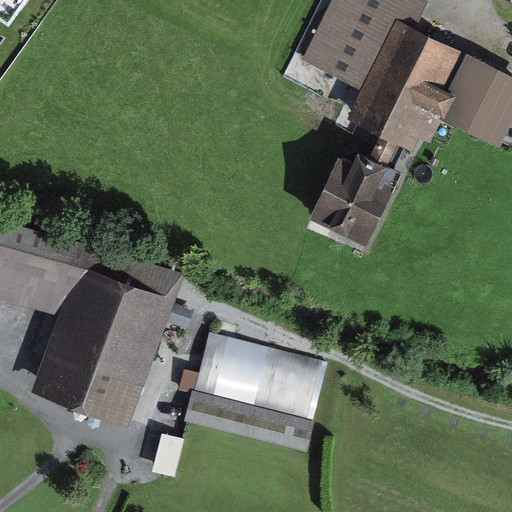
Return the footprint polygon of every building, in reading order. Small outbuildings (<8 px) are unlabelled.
[(0,0),(0,8),(10,15),(19,0),(0,0)] [(508,144),(511,136),(511,66),(414,22),(423,0),(338,0),(314,54),(373,81),(358,115),(418,142),(424,128),(439,135),(447,117),(508,144)] [(314,212),(369,237),(400,171),(386,165),(395,147),(369,134),(360,152),(345,145),(314,212)] [(3,242),(0,240),(0,294),(72,317),(48,391),(131,417),(177,272),(10,219),(3,242)] [(329,365),(213,338),(206,367),(188,363),(184,382),(200,386),(195,409),(312,437),(329,365)] [(164,424),(154,463),(179,470),(189,431),(164,424)]
